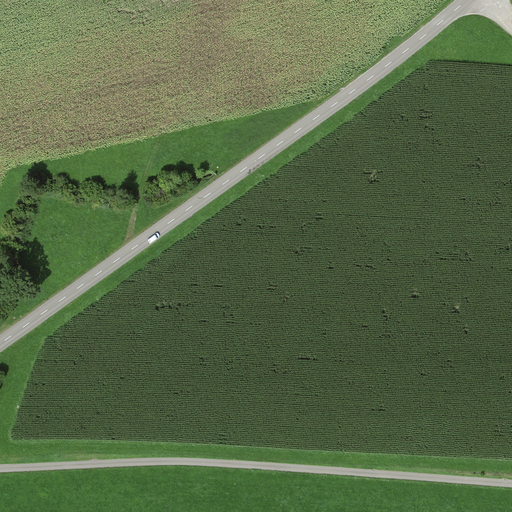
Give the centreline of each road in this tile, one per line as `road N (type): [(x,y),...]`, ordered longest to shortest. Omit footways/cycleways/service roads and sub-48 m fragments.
road 1 (tertiary): [(0,346),(466,0)]
road 2 (track): [(511,485),(198,464),(0,468)]
